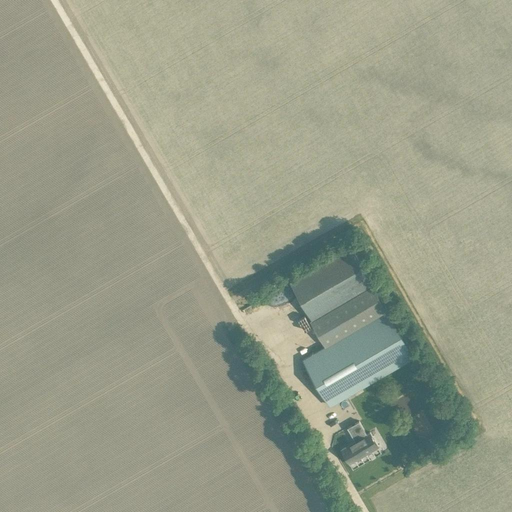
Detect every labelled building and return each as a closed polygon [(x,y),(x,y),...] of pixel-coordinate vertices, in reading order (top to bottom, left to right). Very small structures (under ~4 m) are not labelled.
[(289,281),(325,345),(387,310),(372,284),(350,246),(289,281)] [(387,310),(325,345),(302,359),(330,406),(414,357),(387,310)] [(298,326),(301,333),(309,330),(306,323),(298,326)] [(401,395),(405,406),(413,404),(409,393),(401,395)] [(347,428),(350,432),(353,430),(358,439),(341,449),(350,463),(366,454),(365,453),(377,446),(369,432),(366,434),(358,421),(347,428)] [(365,491),(353,501),(363,511),(374,502),(365,491)]
